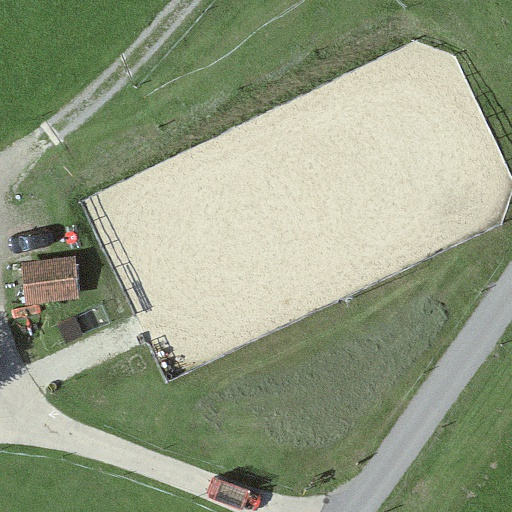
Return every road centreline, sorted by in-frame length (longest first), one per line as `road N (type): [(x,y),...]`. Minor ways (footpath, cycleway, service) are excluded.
road 1 (unclassified): [(358,511),(511,292)]
road 2 (track): [(190,0),(0,177)]
road 3 (track): [(261,511),(24,426)]
